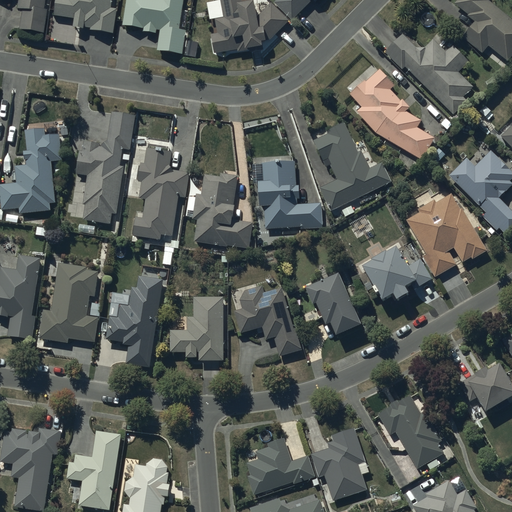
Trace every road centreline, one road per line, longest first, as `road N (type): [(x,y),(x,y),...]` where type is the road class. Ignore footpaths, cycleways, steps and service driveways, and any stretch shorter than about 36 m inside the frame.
road 1 (residential): [(376,0),(308,68),(257,93),(0,60)]
road 2 (residential): [(511,283),(375,365),(316,389),(201,405)]
road 3 (residential): [(201,405),(0,375)]
